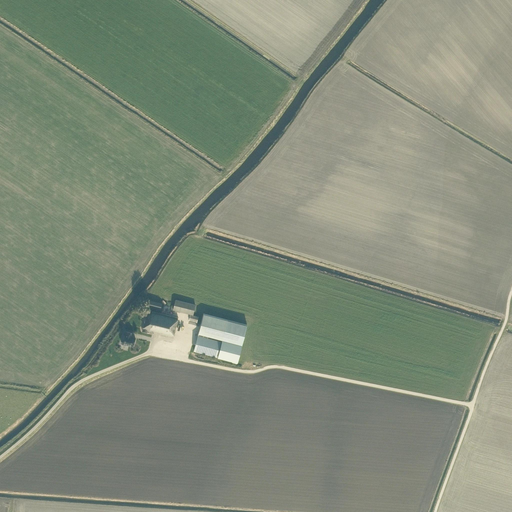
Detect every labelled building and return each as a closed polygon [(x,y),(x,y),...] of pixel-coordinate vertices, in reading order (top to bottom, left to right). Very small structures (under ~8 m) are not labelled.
[(160,309),(162,303),(149,300),(148,306),(160,309)] [(193,315),(195,305),(175,300),(173,310),(193,315)] [(173,336),(178,318),(152,311),(151,314),(146,313),(143,328),(142,332),(147,333),(147,332),(153,333),(154,331),(173,336)] [(208,336),(221,339),(242,345),(247,325),(203,314),(194,351),(237,362),(241,347),(207,338),(208,336)] [(126,344),(133,346),(135,338),(131,337),(132,335),(132,333),(126,331),(125,335),(123,335),(121,343),(122,343),(122,345),(126,346),(126,344)]
